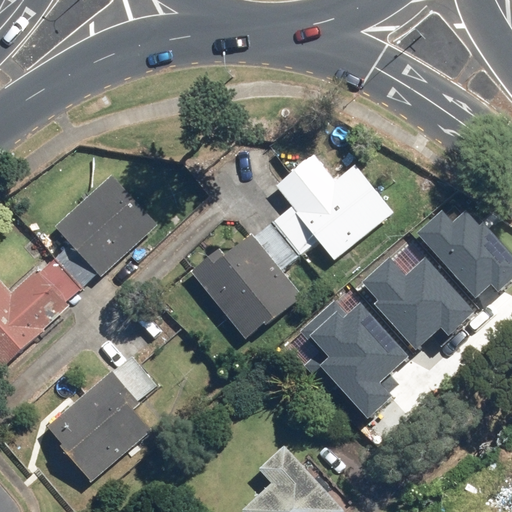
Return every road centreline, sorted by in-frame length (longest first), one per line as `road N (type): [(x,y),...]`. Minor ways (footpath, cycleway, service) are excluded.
road 1 (secondary): [(511,159),(401,78),(291,23)]
road 2 (secondary): [(229,19),(77,77),(0,123)]
